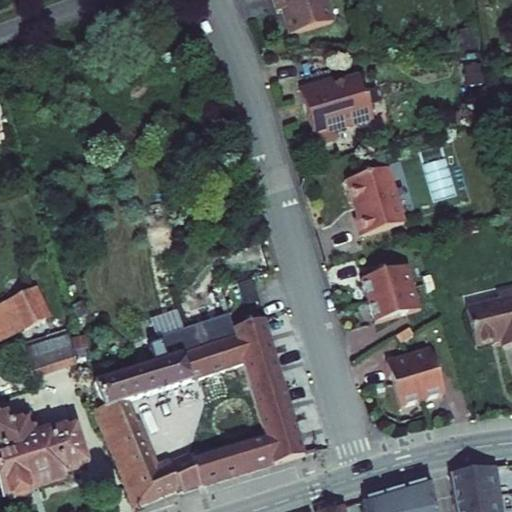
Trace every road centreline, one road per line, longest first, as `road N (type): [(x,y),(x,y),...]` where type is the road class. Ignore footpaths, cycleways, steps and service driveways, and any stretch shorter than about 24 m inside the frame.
road 1 (residential): [(209,0),(362,477)]
road 2 (tertiary): [(511,442),(362,477)]
